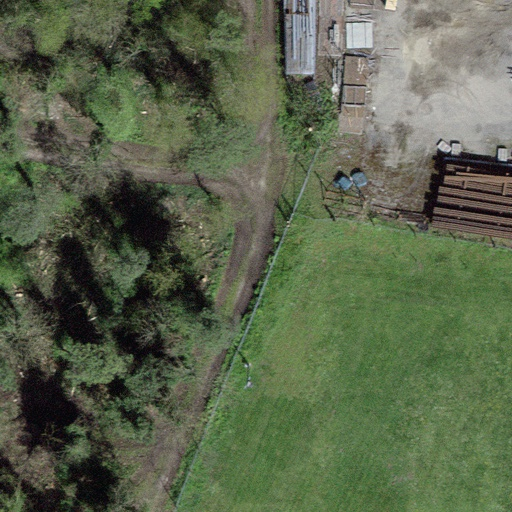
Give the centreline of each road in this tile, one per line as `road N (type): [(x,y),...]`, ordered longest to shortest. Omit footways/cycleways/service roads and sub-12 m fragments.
road 1 (track): [(149,511),(254,240),(261,0)]
road 2 (track): [(0,139),(259,173)]
